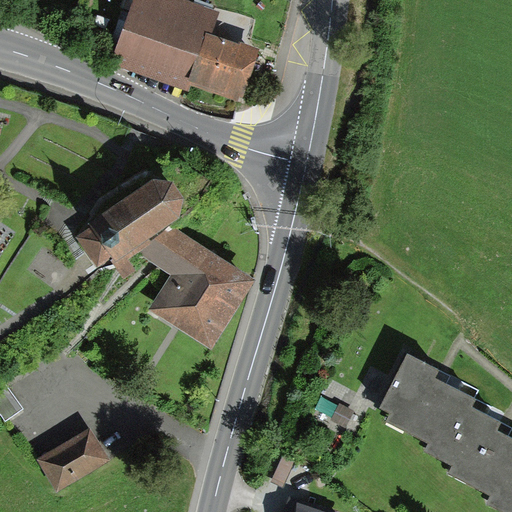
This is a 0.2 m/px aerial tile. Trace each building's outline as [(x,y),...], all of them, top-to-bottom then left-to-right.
[(189,88),(241,106),(260,53),(239,46),(238,49),(213,40),(218,13),(181,0),(134,0),(109,68),(185,93),(189,88)] [(72,238),(92,267),(106,257),(121,279),(133,271),(125,259),(135,252),(171,228),(176,224),(181,202),(171,186),(153,184),(72,238)] [(145,313),(209,352),(253,283),(171,228),(135,252),(169,276),(145,313)] [(434,373),(401,356),(375,410),(384,415),(379,424),(424,446),(420,453),(450,468),(446,478),(488,499),(484,507),(493,511),(511,511),(511,441),(494,432),(498,425),(466,409),(470,401),(430,381),(434,373)] [(0,408),(5,416),(21,405),(8,384),(0,388),(0,408)] [(338,424),(346,413),(336,406),(329,418),(338,424)] [(37,451),(58,486),(111,454),(90,420),(37,451)]
